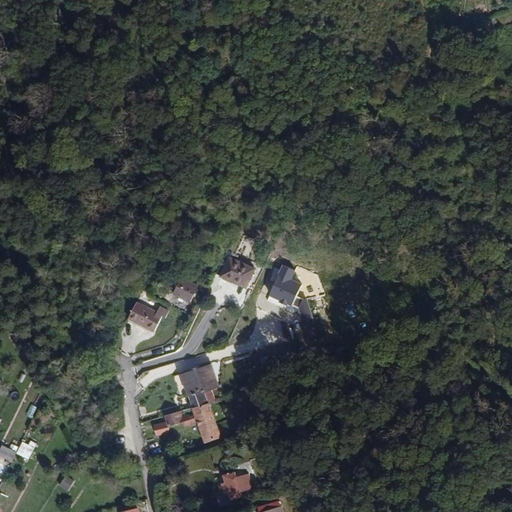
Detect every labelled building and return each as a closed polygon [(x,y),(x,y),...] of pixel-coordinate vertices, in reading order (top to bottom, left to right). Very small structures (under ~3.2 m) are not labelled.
[(226,250),(216,273),(246,287),(254,269),(229,257),(231,253),(226,250)] [(303,285),(291,280),(295,272),(280,266),(266,297),(292,308),(303,285)] [(175,272),(181,275),(183,273),(184,271),(175,267),(166,284),(168,285),(175,272)] [(175,272),(168,285),(168,286),(167,288),(173,292),(172,293),(175,294),(178,296),(177,299),(179,300),(182,302),(184,298),(190,301),(197,286),(181,277),(182,275),(181,275),(175,272)] [(169,311),(160,307),(157,313),(136,303),(129,318),(153,330),(155,331),(162,316),(166,318),(169,311)] [(128,320),(152,332),(153,330),(129,318),(128,320)] [(215,401),(211,389),(218,387),(210,364),(182,374),(189,396),(193,408),(208,403),(215,401)] [(221,438),(208,403),(193,408),(180,411),(166,415),(167,422),(154,425),(156,435),(158,435),(167,432),(170,430),(169,427),(183,422),(184,425),(187,426),(198,422),(205,443),(221,438)] [(33,447),(23,441),(16,453),(28,459),(37,444),(31,441),(29,444),(34,446),(33,447)] [(0,448),(15,455),(16,452),(2,445),(0,448)] [(0,449),(0,455),(12,462),(15,455),(0,448),(0,449)] [(162,463),(167,476),(180,471),(176,458),(162,463)] [(251,482),(249,473),(237,477),(235,472),(229,473),(229,472),(228,473),(228,474),(224,475),(226,482),(222,483),(225,493),(226,493),(227,498),(230,497),(231,500),(243,497),(241,492),(253,489),(252,484),(251,482)] [(66,475),(59,486),(67,491),(74,481),(66,475)] [(466,510),(463,511),(469,511),(476,507),(478,506),(484,502),(482,500),(466,510)] [(270,510),(261,511),(281,511),(280,506),(279,502),(268,505),(270,510)] [(481,511),(482,511),(488,508),(484,502),(478,506),(481,511)]
